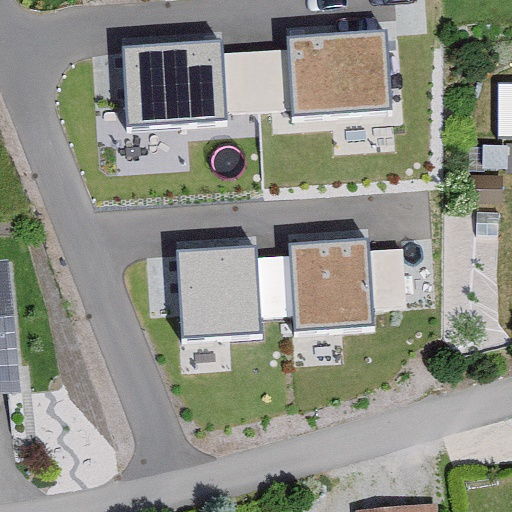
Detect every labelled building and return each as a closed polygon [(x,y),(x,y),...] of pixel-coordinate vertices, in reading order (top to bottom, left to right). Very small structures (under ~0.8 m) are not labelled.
[(219,38),(116,46),(123,130),(396,108),(389,24),(281,32),(283,51),(220,55),(219,38)] [(489,168),(489,92),(461,92),(461,168),(489,168)] [(366,238),(290,243),(296,333),(372,328),(366,238)] [(257,250),(179,255),(182,303),(220,301),(220,309),(260,306),(257,250)] [(0,267),(0,402),(15,401),(2,267),(0,267)]
